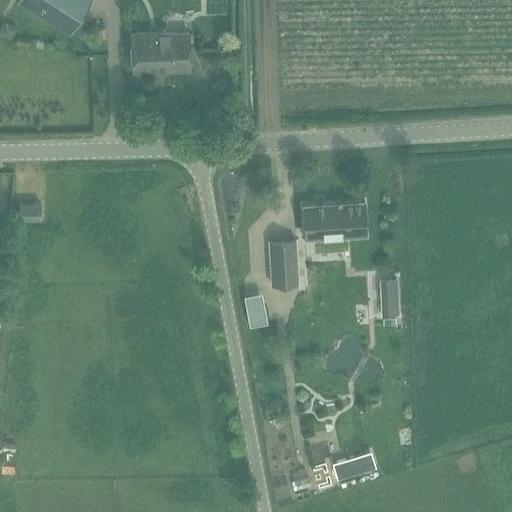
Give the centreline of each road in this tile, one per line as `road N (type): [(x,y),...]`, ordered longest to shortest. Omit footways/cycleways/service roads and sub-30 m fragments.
road 1 (unclassified): [(265,511),(199,155)]
road 2 (tertiary): [(199,155),(511,135)]
road 3 (tertiary): [(0,158),(199,155)]
